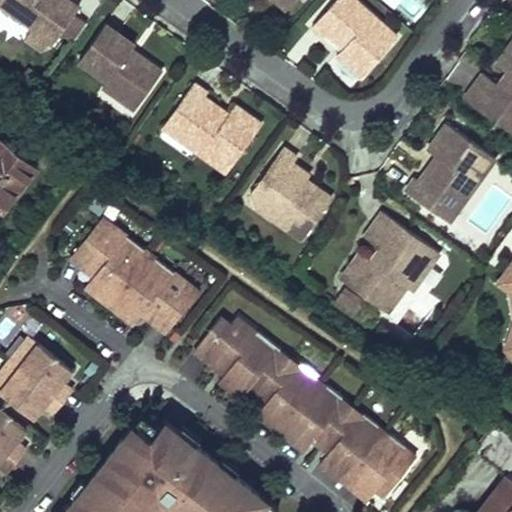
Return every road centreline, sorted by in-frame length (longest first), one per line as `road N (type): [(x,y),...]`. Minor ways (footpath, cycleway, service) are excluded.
road 1 (residential): [(459,0),(386,95),(346,111),(326,105),(181,0)]
road 2 (residential): [(337,511),(139,362)]
road 3 (residential): [(139,362),(20,511)]
road 4 (residential): [(139,362),(42,281)]
